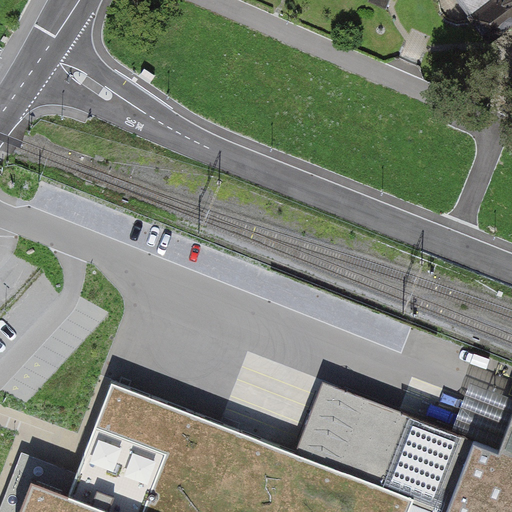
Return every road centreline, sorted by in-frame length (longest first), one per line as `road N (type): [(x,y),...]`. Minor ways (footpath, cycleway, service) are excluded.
road 1 (residential): [(511,392),(434,378),(310,334),(0,210)]
road 2 (residential): [(511,270),(211,150),(43,51)]
